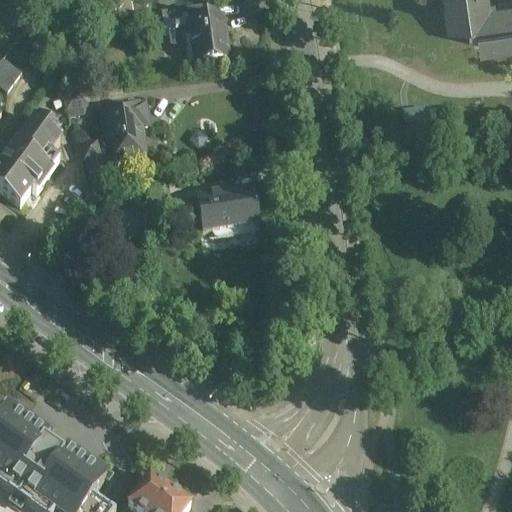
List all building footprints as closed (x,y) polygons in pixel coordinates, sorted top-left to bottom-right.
[(511,0),(442,0),(445,18),(475,14),(479,43),(511,38),(511,0)] [(206,23),(203,8),(160,14),(163,36),(189,33),(188,25),(206,23)] [(206,23),(188,25),(189,33),(189,38),(183,38),(188,70),(227,65),(221,20),(206,23)] [(20,75),(1,62),(0,63),(0,90),(6,95),(20,75)] [(86,98),(64,101),(66,113),(88,109),(86,98)] [(137,106),(101,112),(107,147),(109,164),(112,164),(112,167),(107,167),(109,181),(129,178),(129,177),(130,177),(127,162),(145,159),(140,129),(146,128),(143,107),(137,109),(137,106)] [(34,123),(0,169),(0,195),(19,209),(30,195),(35,198),(58,166),(47,158),(38,169),(27,161),(48,133),(34,123)] [(83,134),(72,137),(76,150),(86,147),(83,134)] [(100,144),(76,150),(82,173),(84,172),(90,194),(111,191),(109,181),(107,167),(112,167),(112,164),(109,164),(107,147),(100,144)] [(166,185),(140,189),(143,211),(152,210),(169,207),(169,206),(166,185)] [(252,192),(195,200),(196,202),(169,206),(169,207),(152,210),(156,236),(200,229),(201,240),(258,231),(252,192)] [(109,481),(7,409),(0,418),(0,493),(26,511),(104,511),(93,504),(109,481)] [(126,511),(157,511),(168,496),(148,481),(126,511)] [(168,496),(157,511),(188,511),(189,511),(168,496)]
